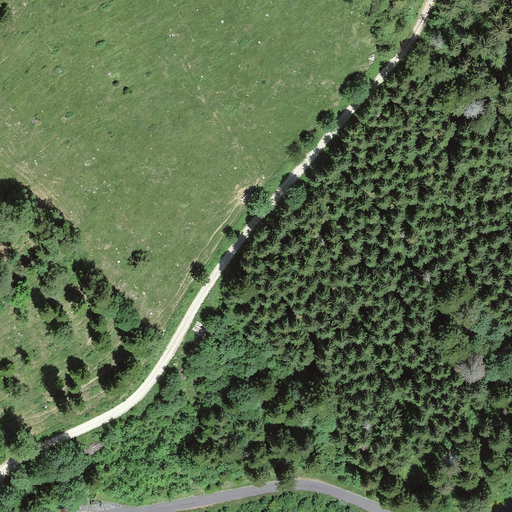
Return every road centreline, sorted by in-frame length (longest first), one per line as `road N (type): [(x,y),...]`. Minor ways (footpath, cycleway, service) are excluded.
road 1 (track): [(428,0),(411,36),(247,228),(152,379),(111,415),(41,445),(0,475)]
road 2 (unclassified): [(384,511),(299,483),(139,511)]
